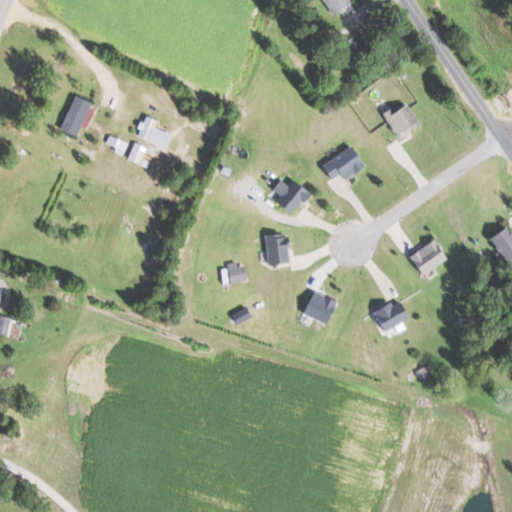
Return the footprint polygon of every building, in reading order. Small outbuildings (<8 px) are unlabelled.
[(320,0),(333,14),(348,0),(320,0)] [(338,43),(347,58),(360,50),(351,35),(338,43)] [(78,125),(84,127),(94,103),(72,94),(57,129),(74,136),(78,125)] [(397,138),(418,122),(402,101),(381,116),(397,138)] [(164,146),(169,133),(153,128),(156,120),(141,115),(134,137),(164,146)] [(126,142),(107,134),(103,145),(122,152),(126,142)] [(146,167),(153,149),(132,141),(125,159),(146,167)] [(319,164),(328,179),(337,174),(341,179),(362,165),(349,145),(319,164)] [(277,194),(272,202),(290,214),(306,190),(290,179),(287,184),(276,177),(269,188),(277,194)] [(486,235),(501,261),(511,254),(511,233),(506,223),(486,235)] [(262,233),(264,263),(283,262),(282,232),(262,233)] [(406,254),(419,274),(444,258),(431,238),(406,254)] [(218,266),(220,283),(243,280),(241,263),(218,266)] [(334,300),(308,290),(299,314),(325,324),(334,300)] [(369,309),(380,331),(405,318),(397,301),(390,305),(387,300),(369,309)] [(15,319),(0,315),(0,332),(11,335),(15,319)]
